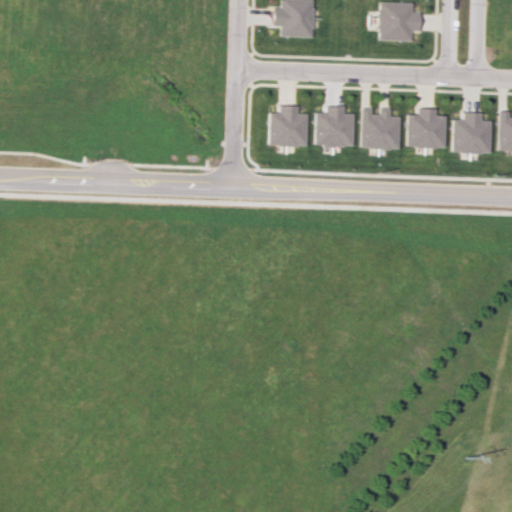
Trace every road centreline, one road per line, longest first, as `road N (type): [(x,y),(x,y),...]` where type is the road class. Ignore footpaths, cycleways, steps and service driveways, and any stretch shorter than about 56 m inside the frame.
road 1 (residential): [(0,180),(511,197)]
road 2 (residential): [(232,67),(511,77)]
road 3 (residential): [(227,189),(234,0)]
